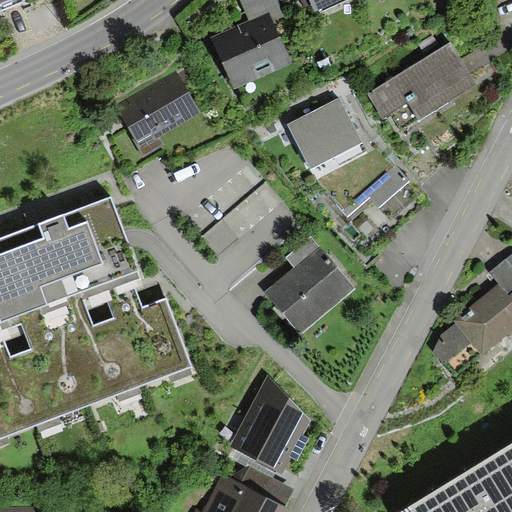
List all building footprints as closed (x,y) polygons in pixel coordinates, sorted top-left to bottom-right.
[(238,0),(249,22),(268,13),(272,22),(285,17),(277,0),(238,0)] [(308,0),(315,15),(349,0),(308,0)] [(243,25),(211,39),(235,90),(292,64),(272,22),(268,13),(249,22),(243,25)] [(451,46),(369,97),(384,121),(409,106),(420,125),(478,89),(451,46)] [(179,81),(120,115),(124,124),(145,158),(165,146),(160,138),(199,115),(179,81)] [(340,101),(288,128),(311,174),(314,173),(318,180),(367,155),(345,113),(340,101)] [(392,225),(421,199),(389,162),(379,150),(367,155),(318,180),(349,221),(371,202),(392,225)] [(142,284),(112,203),(36,231),(0,243),(0,442),(192,373),(167,302),(143,311),(134,287),(142,284)] [(239,242),(224,222),(203,238),(219,258),(239,242)] [(286,260),(295,270),(320,249),(311,239),(286,260)] [(286,277),(265,295),(301,339),(357,292),(321,249),(320,249),(295,270),(286,277)] [(511,257),(490,274),(500,287),(490,294),(454,321),(457,325),(441,337),(434,353),(454,379),(511,334),(511,257)] [(290,407),(269,377),(231,450),(282,478),(311,425),(290,407)] [(511,511),(511,455),(421,511),(511,511)] [(249,468),(240,486),(285,510),(294,492),(249,468)] [(240,486),(223,477),(203,511),(198,511),(197,511),(196,511),(288,511),(285,510),(240,486)]
